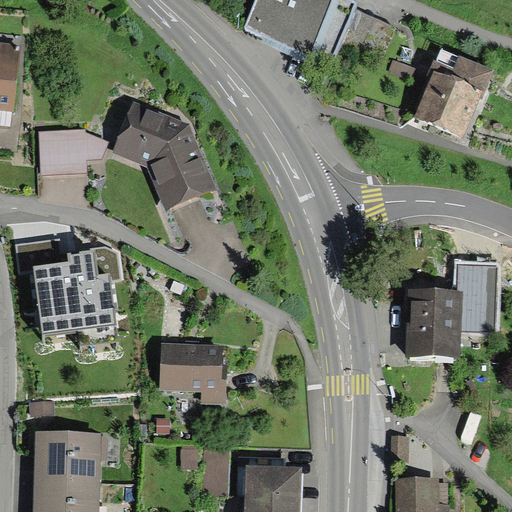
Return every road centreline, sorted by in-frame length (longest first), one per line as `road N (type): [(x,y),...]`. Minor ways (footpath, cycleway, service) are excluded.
road 1 (residential): [(0,212),(27,208),(93,220),(282,317)]
road 2 (tertiary): [(318,219),(344,336),(347,511)]
road 3 (tertiary): [(157,0),(228,70),(274,132),(318,219)]
road 4 (residential): [(318,219),(424,199),(511,223)]
road 5 (residential): [(0,488),(0,326)]
road 6 (residential): [(511,506),(430,433),(406,423)]
